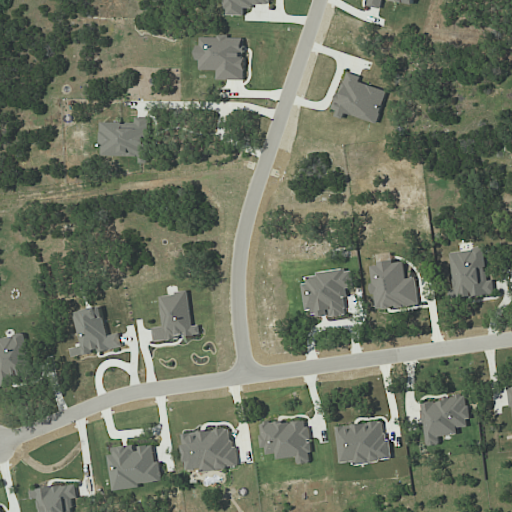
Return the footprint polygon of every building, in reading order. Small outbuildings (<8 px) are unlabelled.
[(270,0),(226,0),(226,16),(245,16),(245,8),(253,8),(253,5),(270,5),(270,0)] [(369,0),(369,6),(381,8),(382,0),(391,0),(407,3),(407,0),(369,0)] [(244,80),(244,37),(199,36),(199,71),(218,71),(218,80),(244,80)] [(387,91),(359,82),(361,77),(347,73),(333,116),(344,119),(346,114),(377,124),(387,91)] [(102,123),(102,156),(140,157),(139,163),(150,163),(150,116),(136,116),(136,123),(102,123)] [(495,294),(493,280),(487,280),(483,248),(450,252),(456,299),(495,294)] [(419,305),(416,278),(406,279),(404,261),(371,265),(375,309),(419,305)] [(348,315),(345,289),(354,288),(352,270),(303,275),(307,311),(315,311),(315,317),(329,316),(329,317),(348,315)] [(193,326),(189,292),(161,295),(165,326),(154,328),(155,341),(201,335),(199,325),(193,326)] [(75,312),(82,346),(71,349),(73,357),(123,347),(120,333),(109,335),(103,306),(75,312)] [(0,339),(0,377),(0,385),(35,378),(26,334),(0,339)] [(427,446),(440,444),(439,437),(458,434),(458,428),(470,426),(466,396),(421,403),(427,446)] [(311,463),(307,420),(260,424),(263,455),(277,454),(278,459),(297,458),(298,464),(311,463)] [(336,427),(341,466),(391,460),(386,421),(336,427)] [(183,434),(187,470),(203,469),(203,472),(237,468),(233,428),(183,434)] [(114,489),(163,484),(160,461),(156,462),(154,445),(138,447),(137,445),(110,448),(114,489)] [(74,511),(73,499),(78,499),(76,485),(31,490),(32,499),(40,498),(41,511),(74,511)]
